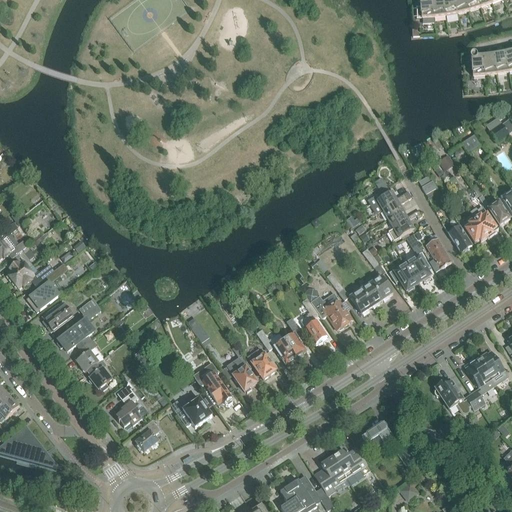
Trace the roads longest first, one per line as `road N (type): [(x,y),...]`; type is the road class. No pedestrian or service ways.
road 1 (residential): [(185,489),(211,498),(388,382)]
road 2 (tertiary): [(185,489),(383,374)]
road 3 (residential): [(473,289),(291,406),(287,416)]
road 4 (residential): [(491,511),(476,476),(405,409),(388,382)]
road 5 (tertiary): [(511,273),(376,363)]
road 6 (tertiary): [(287,416),(151,487)]
road 7 (tertiary): [(383,374),(511,291)]
road 8 (residential): [(388,382),(511,301)]
road 9 (tertiary): [(83,430),(0,321)]
road 10 (residential): [(405,173),(473,289)]
